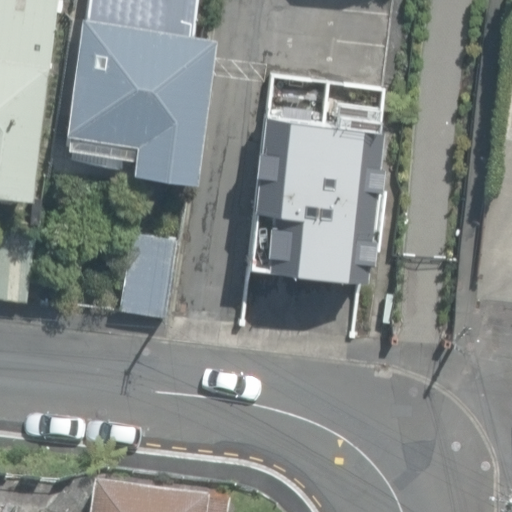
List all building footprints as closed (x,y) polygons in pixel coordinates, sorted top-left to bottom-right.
[(0,0),(0,189),(29,193),(55,0),(0,0)] [(189,27),(192,0),(89,0),(88,12),(70,10),(56,129),(63,130),(62,144),(126,152),(124,172),(193,180),(210,30),(189,27)] [(246,262),(360,275),(363,257),(365,257),(367,246),(376,247),(383,191),(371,190),(372,185),(375,185),(377,163),(375,162),(379,125),(265,112),(260,149),(255,148),(253,170),(257,170),(246,262)] [(121,306),(167,313),(179,236),(134,229),(121,306)] [(0,290),(22,293),(29,240),(0,236),(0,290)] [(223,511),(203,509),(203,506),(88,491),(85,511),(223,511)]
